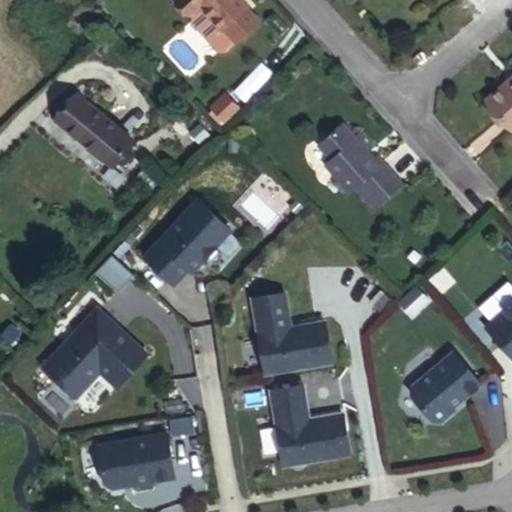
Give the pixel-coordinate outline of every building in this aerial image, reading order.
[(246,6),(247,1),(246,0),(180,0),(195,17),(195,24),(219,50),(228,50),(259,20),(246,6)] [(485,109),(511,86),(511,76),(511,77),(481,104),(485,109)] [(509,136),(511,133),(511,76),(511,77),(511,76),(511,86),(485,109),(509,136)] [(137,134),(77,92),(55,123),(115,166),(137,134)] [(230,108),(218,94),(202,108),(215,122),(230,108)] [(172,130),(188,145),(204,128),(188,113),(172,130)] [(398,182),(371,150),(366,155),(362,149),(370,141),(356,126),(348,132),(337,119),(313,140),(325,153),(320,158),(336,176),(332,181),(341,193),(349,185),(368,208),(398,182)] [(183,285),(222,243),(185,210),(133,267),(164,298),(178,281),(183,285)] [(114,258),(99,274),(119,293),(134,277),(114,258)] [(322,373),(315,333),(281,338),(275,334),(279,328),(276,303),(243,307),(256,383),(322,373)] [(511,306),(484,331),(511,364),(511,306)] [(108,400),(138,366),(88,320),(34,379),(68,411),(90,384),(108,400)] [(471,395),(443,361),(402,396),(402,405),(424,431),(433,432),(447,422),(444,419),(471,395)] [(340,466),(334,424),(299,430),(294,426),(298,421),(294,394),(262,400),(274,476),(340,466)] [(164,489),(158,446),(87,458),(94,494),(100,499),(123,496),(124,499),(143,496),(142,491),(164,489)]
